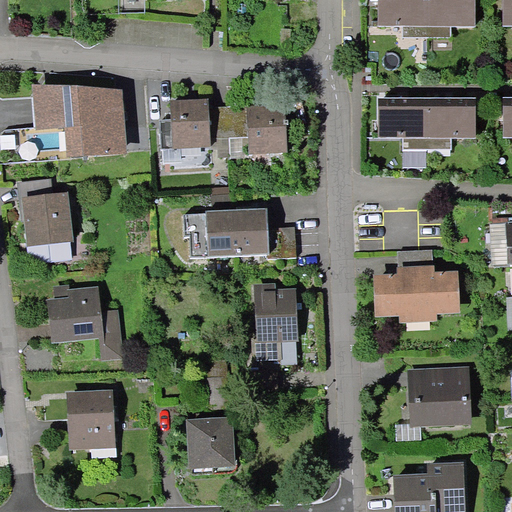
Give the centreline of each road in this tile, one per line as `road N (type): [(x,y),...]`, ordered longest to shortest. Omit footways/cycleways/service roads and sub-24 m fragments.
road 1 (residential): [(0,52),(330,75)]
road 2 (residential): [(335,183),(346,511)]
road 3 (residential): [(335,183),(511,196)]
